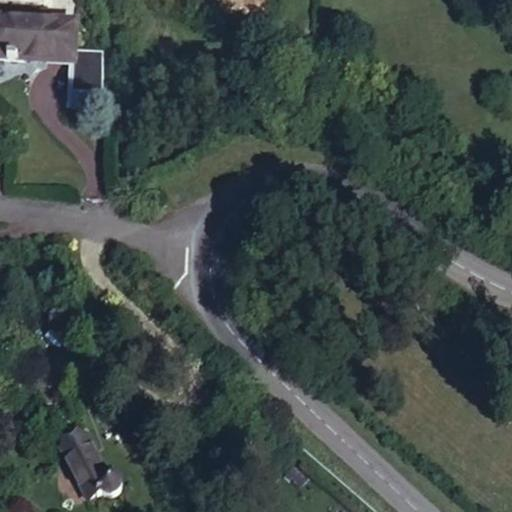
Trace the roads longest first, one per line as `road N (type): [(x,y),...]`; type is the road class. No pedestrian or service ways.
road 1 (tertiary): [(511,292),(319,180),(268,175),(230,198),(207,262)]
road 2 (tertiary): [(207,262),(220,317),(277,381),(421,511)]
road 3 (residential): [(207,262),(0,206)]
